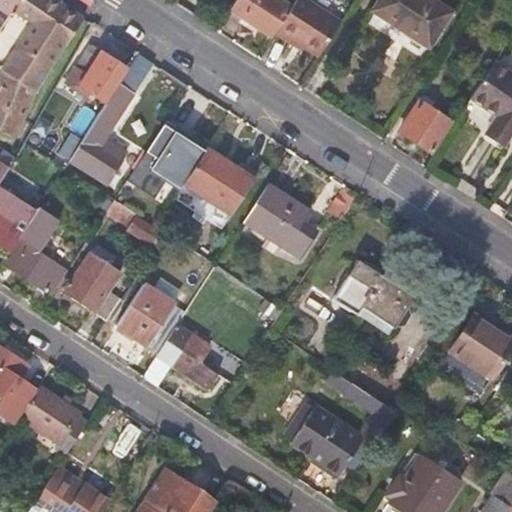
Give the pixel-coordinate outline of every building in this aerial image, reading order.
[(0,0),(0,9),(9,15),(18,0),(0,0)] [(18,0),(9,15),(24,26),(62,51),(84,21),(52,0),(18,0)] [(237,0),(228,14),(272,40),(274,35),(291,10),(275,0),(237,0)] [(289,44),(291,42),(318,59),(341,24),(302,0),(297,0),(291,10),(274,35),(289,44)] [(399,30),(428,48),(449,15),(426,0),(379,0),(371,14),(395,30),(399,30)] [(62,51),(24,26),(0,63),(0,73),(33,92),(62,51)] [(110,61),(108,63),(99,56),(98,58),(88,51),(68,80),(106,106),(121,83),(128,73),(110,61)] [(121,83),(137,93),(154,67),(138,56),(128,73),(121,83)] [(511,135),(511,80),(493,67),(470,102),(496,120),(486,138),(503,149),(511,135)] [(447,88),(465,101),(478,82),(459,70),(447,88)] [(0,132),(12,138),(33,92),(0,73),(0,132)] [(430,108),(433,103),(426,98),(422,102),(420,101),(400,134),(430,154),(452,123),(430,108)] [(106,187),(119,168),(117,167),(124,155),(104,141),(115,125),(100,114),(69,162),(106,187)] [(155,194),(165,179),(181,190),(182,187),(207,150),(167,123),(131,178),(155,194)] [(207,150),(182,187),(230,218),(257,177),(241,166),(237,170),(207,150)] [(0,180),(8,167),(0,161),(0,180)] [(301,261),(316,237),(301,226),(309,214),(270,187),(245,224),(268,239),(281,248),(301,261)] [(0,245),(10,252),(34,215),(0,192),(0,245)] [(342,223),(357,201),(345,192),(330,214),(342,223)] [(115,202),(108,213),(129,228),(128,230),(160,252),(168,240),(135,218),(137,216),(115,202)] [(52,298),(69,273),(37,252),(57,223),(38,210),(34,215),(10,252),(2,265),(52,298)] [(261,247),(275,257),(281,248),(268,239),(261,247)] [(72,307),(76,301),(107,322),(121,301),(106,292),(119,272),(109,266),(113,261),(107,257),(104,262),(91,254),(61,299),(72,307)] [(335,300),(357,314),(381,278),(359,263),(335,300)] [(402,325),(408,316),(405,308),(412,299),(381,278),(357,314),(388,335),(393,326),(402,325)] [(146,348),(163,323),(175,306),(144,286),(116,327),(146,348)] [(261,310),(274,319),(280,310),(267,301),(261,310)] [(511,345),(470,318),(440,364),(482,393),(511,346),(511,345)] [(157,355),(174,330),(163,323),(146,348),(157,355)] [(171,368),(209,392),(219,377),(201,365),(212,350),(176,327),(174,330),(157,355),(156,358),(171,368)] [(156,358),(157,355),(146,348),(131,371),(142,378),(156,358)] [(0,349),(0,388),(8,394),(20,377),(24,380),(31,370),(0,349)] [(142,378),(157,388),(171,368),(156,358),(142,378)] [(338,476),(347,463),(358,471),(396,413),(352,385),(345,394),(373,414),(358,435),(314,405),(289,441),(288,443),(338,476)] [(40,386),(19,418),(59,444),(55,449),(65,456),(84,428),(73,421),(79,413),(40,386)] [(309,402),(285,438),(289,441),(314,405),(309,402)] [(420,458),(390,503),(403,511),(441,511),(460,483),(420,458)] [(139,511),(165,511),(185,484),(166,471),(139,511)] [(511,508),(511,475),(505,471),(489,493),(494,497),(483,511),(505,511),(509,507),(511,509),(511,508)] [(185,484),(165,511),(207,511),(214,502),(185,484)] [(32,511),(57,511),(58,511),(63,505),(57,501),(51,508),(39,500),(31,511),(32,511)]
